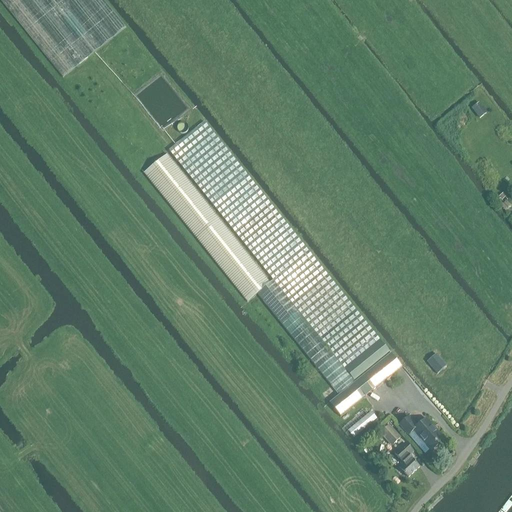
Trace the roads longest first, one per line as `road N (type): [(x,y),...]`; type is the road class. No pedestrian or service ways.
road 1 (track): [(0,464),(63,426),(82,424),(183,511)]
road 2 (unclassified): [(415,511),(478,437),(511,380)]
